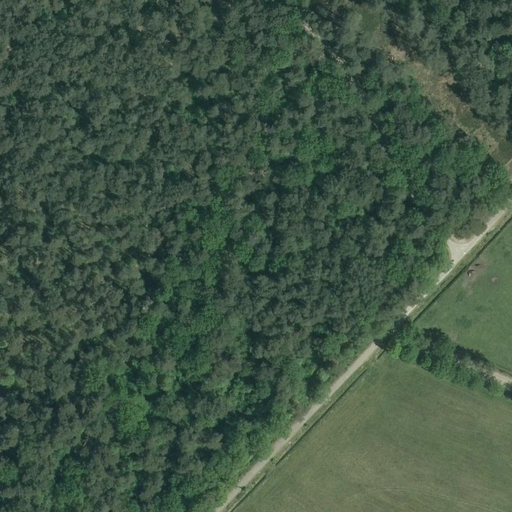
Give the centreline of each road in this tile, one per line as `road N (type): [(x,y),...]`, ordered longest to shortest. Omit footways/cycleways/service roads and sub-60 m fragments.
road 1 (unclassified): [(216,511),(461,256)]
road 2 (unclassified): [(461,256),(424,215),(342,66),(276,0)]
road 3 (track): [(387,333),(511,386)]
